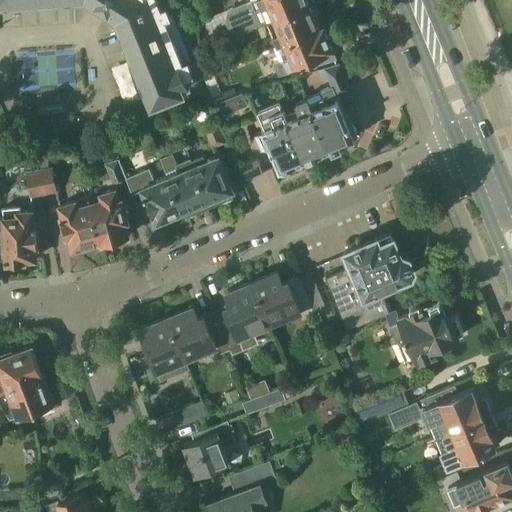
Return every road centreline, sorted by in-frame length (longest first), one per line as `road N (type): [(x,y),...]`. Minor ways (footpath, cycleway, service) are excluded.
road 1 (residential): [(479,158),(439,156),(81,301)]
road 2 (residential): [(158,511),(81,301)]
road 3 (secondary): [(479,158),(416,0)]
